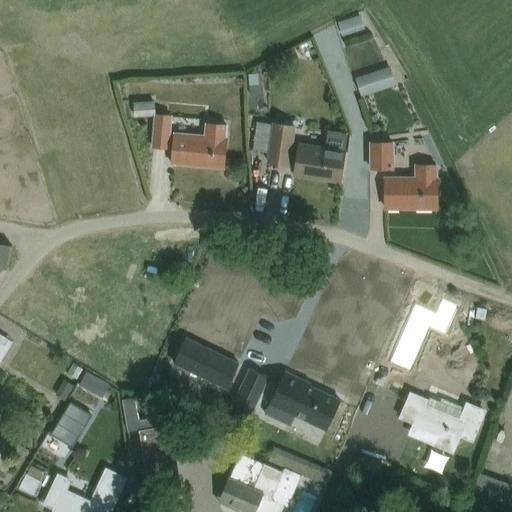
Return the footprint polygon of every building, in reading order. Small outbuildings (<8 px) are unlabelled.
[(352,23),(358,40),(381,33),(376,16),(352,23)] [(388,65),(353,77),(359,96),(394,84),(388,65)] [(133,116),(154,115),(153,102),(133,104),(133,116)] [(170,116),(154,115),(151,147),(167,148),(170,116)] [(257,120),(252,150),(269,153),(267,162),(288,165),(293,126),(257,120)] [(173,133),(171,164),(222,168),(225,138),(224,137),(225,125),(205,123),(204,136),(173,133)] [(298,144),(293,174),(296,175),(306,176),(339,181),(346,135),(326,132),(324,148),(298,144)] [(392,143),(370,143),(370,169),(392,169),(392,143)] [(384,177),(384,208),(436,208),(436,177),(435,177),(435,165),(415,165),(415,177),(384,177)] [(412,302),(387,362),(409,372),(428,327),(444,334),(457,303),(440,296),(433,311),(412,302)] [(0,361),(15,370),(30,346),(9,334),(0,349),(0,361)] [(184,338),(173,362),(226,387),(237,363),(184,338)] [(249,369),(234,400),(252,409),(267,377),(249,369)] [(339,400),(308,385),(309,384),(283,372),(269,402),(325,429),(339,400)] [(92,390),(117,400),(124,385),(99,375),(92,390)] [(78,401),(87,389),(77,382),(68,394),(78,401)] [(451,451),(458,434),(471,439),(483,411),(466,404),(462,413),(426,397),(424,400),(410,394),(400,418),(412,423),(408,433),(419,437),(451,451)] [(139,434),(163,431),(162,421),(138,424),(134,402),(123,404),(128,436),(139,434)] [(174,491),(169,455),(173,455),(170,430),(163,431),(139,434),(147,495),(174,491)] [(279,511),(282,506),(286,507),(291,496),(274,489),(282,472),(263,464),(252,489),(228,479),(220,499),(230,504),(229,506),(238,510),(239,507),(249,511),(279,511)] [(57,475),(44,504),(60,511),(102,511),(103,510),(107,511),(123,478),(105,470),(90,503),(63,490),(68,480),(57,475)] [(31,495),(38,480),(23,473),(16,488),(31,495)] [(488,497),(511,506),(511,481),(496,476),(488,497)]
